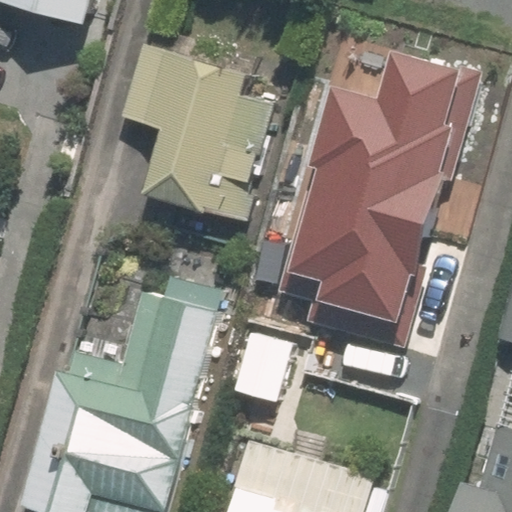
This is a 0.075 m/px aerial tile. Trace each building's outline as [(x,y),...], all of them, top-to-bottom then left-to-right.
[(423,0),(492,18),(496,0),(423,0)] [(303,70),(163,41),(145,125),(190,135),(178,191),(272,212),(303,70)] [(383,88),(464,110),(476,65),(396,43),(383,88)] [(263,309),(305,320),(317,278),(275,267),(263,309)] [(48,499),(110,511),(183,511),(228,305),(158,290),(143,364),(79,350),(48,499)] [(378,315),(350,308),(337,356),(365,363),(378,315)] [(254,390),(296,401),(310,347),(269,336),(254,390)] [(511,511),(511,428),(497,483),(483,479),(473,511),(511,511)] [(249,450),(235,511),(382,511),(389,480),(249,450)]
